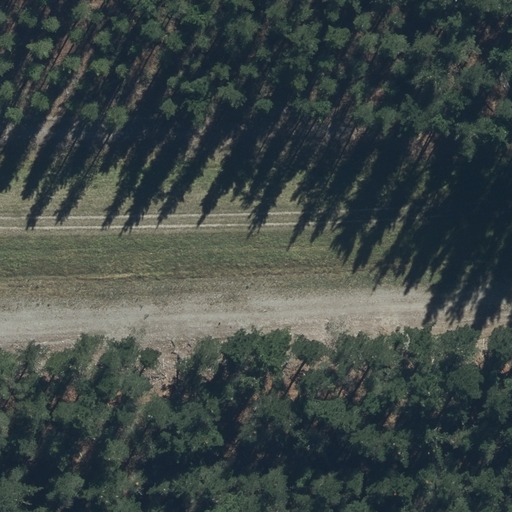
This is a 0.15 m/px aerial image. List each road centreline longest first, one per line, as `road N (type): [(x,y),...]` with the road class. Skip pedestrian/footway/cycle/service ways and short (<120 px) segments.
road 1 (track): [(511,276),(164,304),(0,307)]
road 2 (track): [(0,208),(511,196)]
